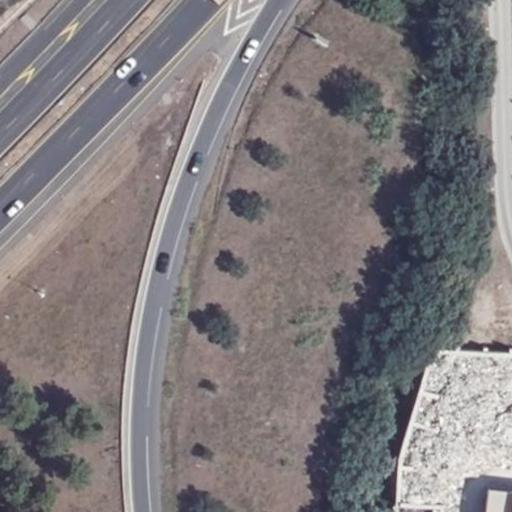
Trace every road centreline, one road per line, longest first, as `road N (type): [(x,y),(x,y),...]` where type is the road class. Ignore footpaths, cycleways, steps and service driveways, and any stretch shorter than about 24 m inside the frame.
road 1 (motorway): [(141,511),(139,393),(169,229),(200,142),(280,0)]
road 2 (motorway): [(0,212),(203,0)]
road 3 (motorway): [(114,8),(0,130)]
road 4 (motorway): [(114,8),(0,106)]
